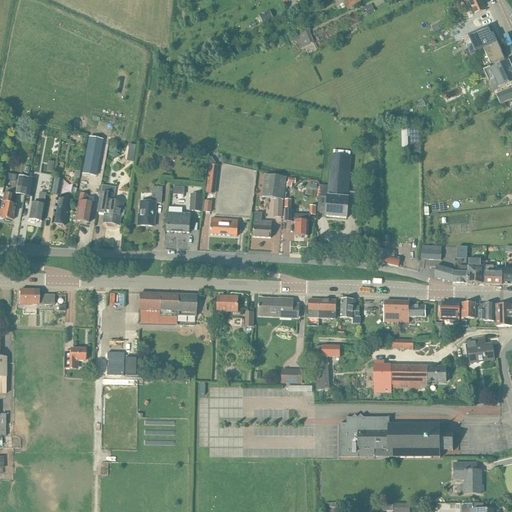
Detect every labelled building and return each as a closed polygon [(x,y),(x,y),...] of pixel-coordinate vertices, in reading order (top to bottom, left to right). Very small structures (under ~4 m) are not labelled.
[(467,0),(471,9),(470,10),(473,16),(485,11),(480,0),(467,0)] [(269,11),(259,16),(262,24),(273,19),(269,11)] [(441,22),(432,27),(434,33),(444,28),(441,22)] [(470,56),(481,51),(497,44),(489,27),(463,40),(470,56)] [(303,32),(298,34),(303,46),(308,44),(303,32)] [(484,67),(490,65),(490,66),(504,60),(501,54),(497,44),(481,51),(482,55),(480,57),(484,67)] [(511,67),(509,61),(490,69),(489,68),(483,71),(489,85),(491,84),(494,92),(511,83),(511,67)] [(511,89),(497,96),(500,104),(511,99),(511,89)] [(422,99),(416,102),(419,108),(425,105),(422,99)] [(409,126),(410,152),(420,152),(419,125),(409,126)] [(88,137),(81,174),(86,175),(95,177),(99,154),(102,140),(88,137)] [(129,145),(127,154),(134,155),(135,146),(129,145)] [(321,186),(320,198),(327,198),(325,217),(346,219),(348,198),(348,197),(351,158),(350,158),(350,153),(348,152),(333,150),(333,156),(330,156),(328,187),(321,186)] [(215,194),(217,178),(215,178),(216,166),(208,165),(206,177),(208,177),(206,193),(215,194)] [(261,198),(283,201),(286,178),(265,175),(261,198)] [(17,177),(14,195),(23,196),(26,178),(17,177)] [(24,197),(32,198),(35,178),(28,177),(24,197)] [(53,179),(51,194),(60,196),(62,180),(53,179)] [(287,183),(287,188),(291,188),(292,184),(295,184),(295,179),(288,179),(288,183),(287,183)] [(184,187),(172,186),(172,195),(183,195),(184,187)] [(140,202),(139,226),(154,227),(155,204),(161,204),(162,188),(152,187),(151,203),(140,202)] [(30,203),(27,220),(28,220),(29,222),(34,223),(36,221),(41,222),(45,194),(39,193),(37,205),(30,203)] [(101,193),(98,210),(105,211),(103,223),(106,224),(106,225),(107,227),(113,228),(115,227),(115,225),(118,226),(119,217),(121,217),(122,217),(123,212),(122,210),(120,210),(121,204),(115,203),(116,201),(115,199),(111,199),(111,195),(101,193)] [(191,193),(189,211),(200,211),(202,194),(191,193)] [(75,221),(81,222),(82,224),(86,225),(87,223),(88,223),(91,205),(86,204),(87,195),(78,194),(77,203),(78,203),(75,221)] [(3,195),(2,203),(1,202),(0,208),(0,219),(3,220),(5,222),(9,223),(11,221),(12,221),(15,205),(8,204),(9,196),(3,195)] [(64,227),(67,210),(69,202),(54,200),(50,224),(56,225),(57,227),(61,228),(62,226),(64,227)] [(274,200),(273,218),(282,218),(283,201),(274,200)] [(211,213),(212,202),(205,201),(204,212),(211,213)] [(295,222),(294,237),(297,237),(298,239),(300,239),(301,237),(308,237),(308,222),(310,222),(310,214),(293,214),(293,210),(284,210),(284,223),(293,223),(293,222),(295,222)] [(189,234),(190,214),(168,213),(166,233),(189,234)] [(271,222),(261,221),(262,213),(255,213),(253,238),(270,239),(271,222)] [(211,236),(223,236),(236,237),(237,221),(212,219),(211,236)] [(457,248),(456,259),(466,260),(467,248),(457,248)] [(422,250),(421,260),(441,261),(441,251),(422,250)] [(378,255),(376,263),(399,268),(400,260),(378,255)] [(466,267),(467,284),(483,285),(484,268),(482,268),(482,261),(467,260),(466,267)] [(467,284),(466,267),(458,267),(458,273),(452,272),(453,271),(436,267),(434,279),(452,284),(467,284)] [(486,267),(484,285),(502,286),(502,274),(493,274),(494,267),(486,267)] [(38,291),(19,290),(18,306),(38,306),(53,306),(53,296),(38,295),(38,291)] [(138,312),(138,321),(138,325),(176,326),(176,325),(195,326),(195,318),(196,296),(139,294),(138,312)] [(216,315),(223,315),(224,315),(224,313),(237,314),(238,298),(217,297),(216,315)] [(305,300),(304,309),(308,310),(307,327),(318,327),(318,319),(335,320),(336,301),(308,299),(308,301),(305,300)] [(258,300),(258,316),(298,318),(299,307),(293,306),(293,301),(258,300)] [(340,320),(353,320),(352,324),(360,325),(360,318),(359,318),(359,307),(353,306),(353,300),(340,300),(340,320)] [(393,302),(383,302),(383,323),(409,324),(409,319),(425,319),(425,306),(409,306),(409,302),(393,302)] [(440,303),(439,321),(449,322),(449,325),(459,325),(459,304),(440,303)] [(461,328),(466,328),(466,321),(465,321),(465,319),(475,319),(475,313),(476,313),(477,305),(461,305),(461,328)] [(495,306),(477,305),(476,313),(478,313),(478,321),(482,321),(482,322),(494,322),(495,306)] [(511,305),(495,305),(495,328),(497,328),(508,327),(511,327),(511,319),(511,318),(511,305)] [(244,328),(246,328),(253,328),(254,313),(245,313),(244,328)] [(465,341),(468,359),(469,365),(494,361),(491,344),(485,345),(484,338),(465,341)] [(390,340),(390,350),(413,351),(413,341),(390,340)] [(316,390),(329,390),(328,358),(340,359),(340,347),(322,346),(322,347),(314,347),(316,381),(316,390)] [(63,370),(64,370),(76,371),(77,362),(84,362),(84,350),(70,349),(69,353),(66,353),(66,357),(63,357),(63,370)] [(106,353),(106,377),(123,377),(123,353),(106,353)] [(124,358),(124,374),(126,374),(126,377),(137,378),(137,357),(126,357),(126,358),(124,358)] [(374,366),(373,366),(373,389),(427,390),(427,383),(446,384),(446,368),(427,368),(427,367),(381,366),(381,363),(374,363),(374,366)] [(281,370),(281,385),(302,385),(302,370),(281,370)] [(486,392),(473,394),(474,403),(487,401),(486,392)] [(338,425),(339,459),(374,459),(374,458),(388,458),(388,459),(389,459),(389,458),(396,458),(396,459),(397,459),(397,458),(405,458),(405,459),(406,459),(406,458),(413,458),(413,459),(414,459),(414,458),(422,458),(422,459),(423,459),(423,458),(430,458),(430,459),(431,459),(431,458),(439,458),(439,459),(440,459),(440,451),(443,451),(443,452),(444,452),(444,451),(451,451),(451,452),(453,452),(453,432),(451,432),(451,433),(444,433),(444,432),(443,432),(443,433),(440,433),(440,424),(439,424),(439,425),(431,425),(431,424),(430,424),(430,425),(423,425),(423,424),(422,424),(422,425),(414,425),(414,424),(413,424),(413,426),(406,426),(406,424),(404,424),(404,426),(397,426),(397,424),(396,424),(396,426),(389,426),(389,422),(389,418),(387,418),(387,419),(363,419),(360,416),(357,419),(354,416),(351,419),(346,419),(346,421),(346,423),(346,425),(338,425)] [(476,464),(453,464),(453,481),(464,481),(464,485),(461,485),(459,487),(459,492),(461,494),(464,494),(481,495),(481,472),(476,472),(476,464)]
